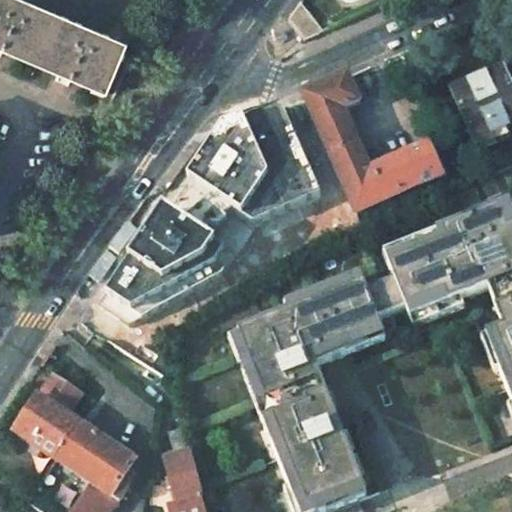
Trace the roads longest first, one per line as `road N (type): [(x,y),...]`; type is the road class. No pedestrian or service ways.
road 1 (primary): [(0,381),(216,63)]
road 2 (residential): [(216,63),(268,85),(457,0)]
road 3 (track): [(167,401),(48,308)]
